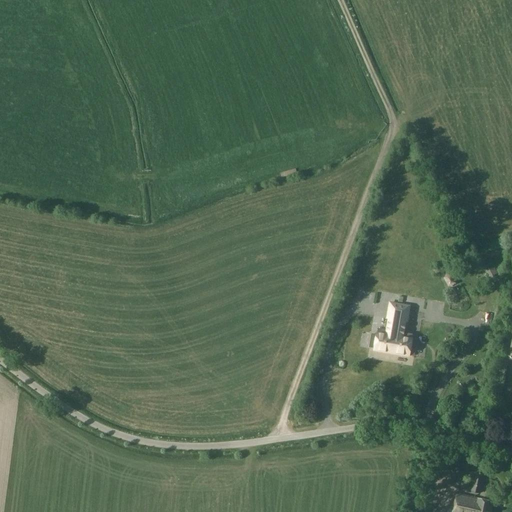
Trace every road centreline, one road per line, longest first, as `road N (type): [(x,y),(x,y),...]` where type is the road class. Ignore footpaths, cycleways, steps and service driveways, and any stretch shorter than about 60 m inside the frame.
road 1 (unclassified): [(511,453),(397,425),(214,446),(140,441),(89,423),(0,361)]
road 2 (track): [(339,0),(393,123),(276,439)]
